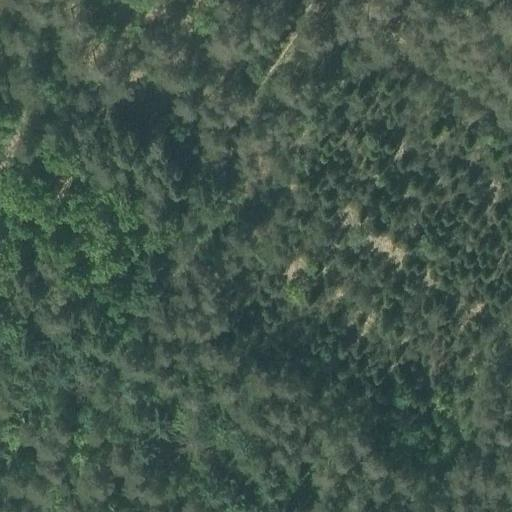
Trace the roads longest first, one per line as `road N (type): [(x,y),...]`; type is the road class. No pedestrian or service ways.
road 1 (track): [(80,380),(225,209),(220,147),(325,0)]
road 2 (track): [(305,511),(0,335)]
road 3 (track): [(511,129),(310,21)]
